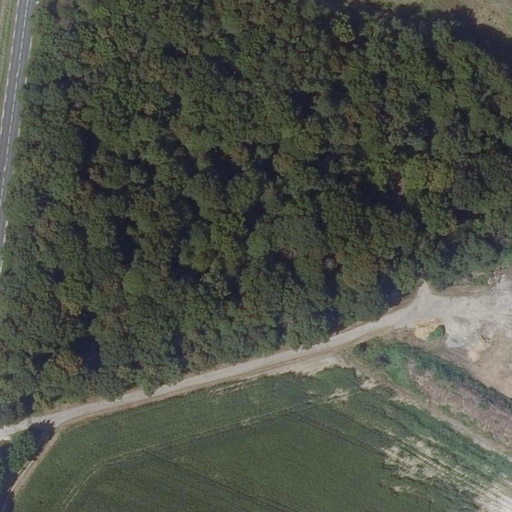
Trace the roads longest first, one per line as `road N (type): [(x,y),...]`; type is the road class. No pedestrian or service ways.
road 1 (unclassified): [(421,302),(316,348),(0,431)]
road 2 (track): [(317,0),(354,34),(406,214),(421,302)]
road 3 (primary): [(27,0),(0,210)]
